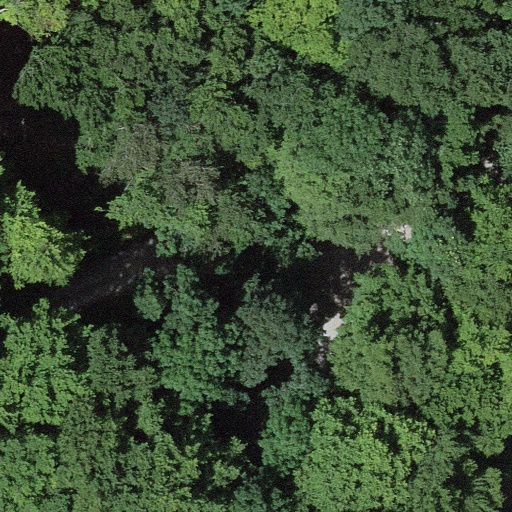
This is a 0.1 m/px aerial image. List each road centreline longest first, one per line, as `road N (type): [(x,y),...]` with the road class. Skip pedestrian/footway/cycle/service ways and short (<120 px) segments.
road 1 (track): [(327,300),(300,271),(213,255),(123,281),(0,337)]
road 2 (track): [(193,511),(315,367),(330,324),(327,300)]
road 3 (track): [(511,147),(413,207),(327,300)]
